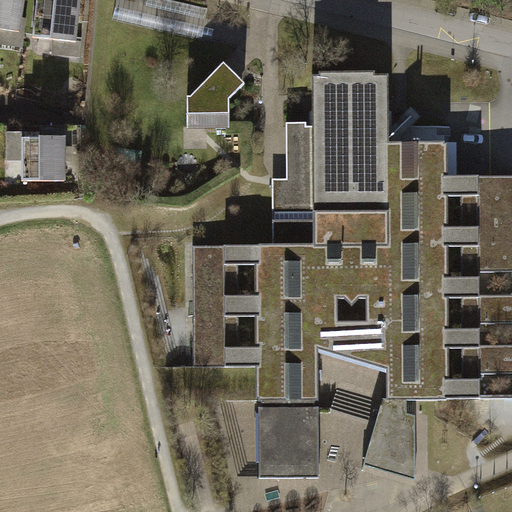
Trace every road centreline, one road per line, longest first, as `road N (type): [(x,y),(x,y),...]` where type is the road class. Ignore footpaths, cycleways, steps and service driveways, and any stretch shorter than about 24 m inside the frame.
road 1 (track): [(0,214),(92,215),(112,234),(175,511)]
road 2 (residential): [(333,0),(511,47)]
